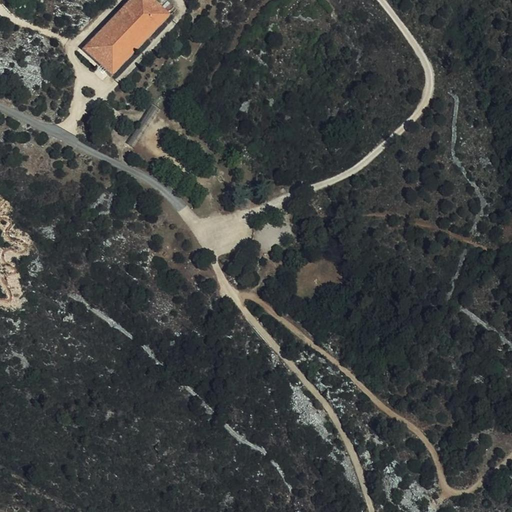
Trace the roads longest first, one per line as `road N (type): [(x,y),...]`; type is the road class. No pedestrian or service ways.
road 1 (track): [(201,235),(359,166),(423,106),(424,62),(378,0)]
road 2 (track): [(235,297),(332,413),(371,511)]
